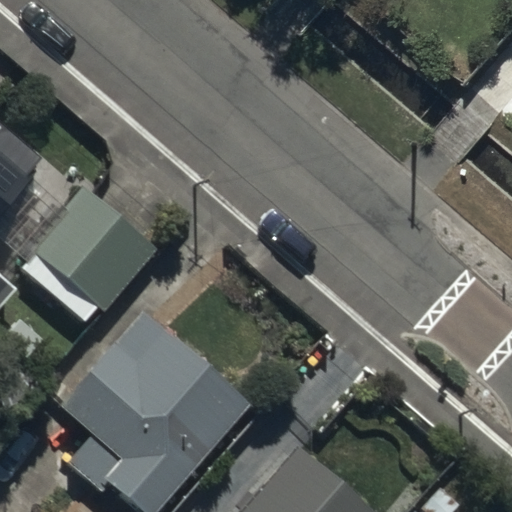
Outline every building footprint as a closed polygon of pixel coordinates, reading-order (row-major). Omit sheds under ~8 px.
[(0,122),(0,210),(44,161),(0,122)] [(90,189),(22,267),(86,323),(154,245),(90,189)] [(0,306),(10,295),(0,286),(0,306)] [(155,511),(243,412),(134,316),(52,409),(116,465),(100,483),(133,511),(155,511)] [(358,511),(294,456),(244,511),(358,511)]
